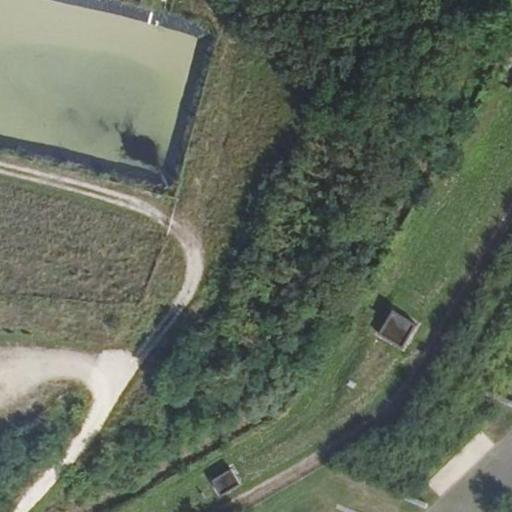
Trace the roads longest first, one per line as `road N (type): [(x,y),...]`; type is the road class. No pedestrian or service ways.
road 1 (track): [(64,511),(266,402),(434,142),(475,0)]
road 2 (track): [(511,206),(396,408),(219,511)]
road 3 (unclassified): [(21,511),(198,273)]
road 4 (track): [(198,273),(190,237),(97,189),(0,164)]
